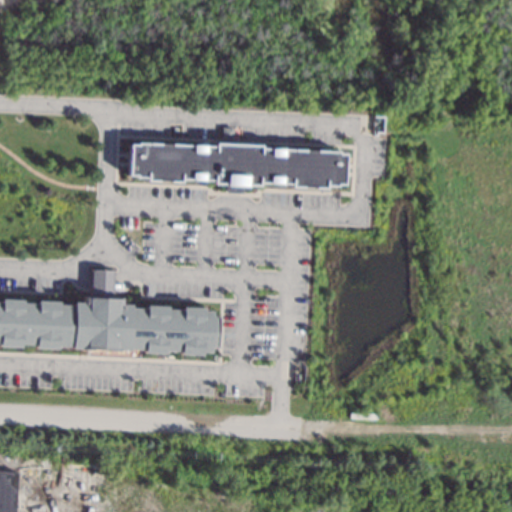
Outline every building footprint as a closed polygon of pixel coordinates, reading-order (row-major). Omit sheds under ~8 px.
[(232,127),(231,138),(220,138),(220,126),(232,127)] [(127,142),(211,146),(211,140),(258,143),(258,148),(341,152),(339,185),(324,185),(323,190),(288,188),(288,182),(255,181),(255,186),(209,184),(210,179),(175,177),(175,182),(143,181),(143,175),(125,174),(127,142)] [(89,296),(90,269),(109,270),(109,297),(89,296)] [(109,297),(118,297),(118,303),(128,303),(128,306),(144,307),(144,305),(165,305),(165,307),(180,307),(180,306),(202,307),(201,310),(210,310),(210,317),(215,317),(214,347),(209,347),(209,353),(200,352),(199,355),(179,355),(179,352),(164,351),(164,354),(142,353),(142,349),(127,349),(127,350),(79,349),(79,348),(69,347),(69,346),(54,345),(54,348),(32,347),(32,345),(17,344),(17,347),(0,346),(0,298),(19,299),(19,301),(34,302),(34,300),(55,300),(55,302),(70,303),(70,302),(80,302),(80,296),(89,296),(109,297)] [(0,511),(0,469),(15,470),(13,511),(0,511)]
